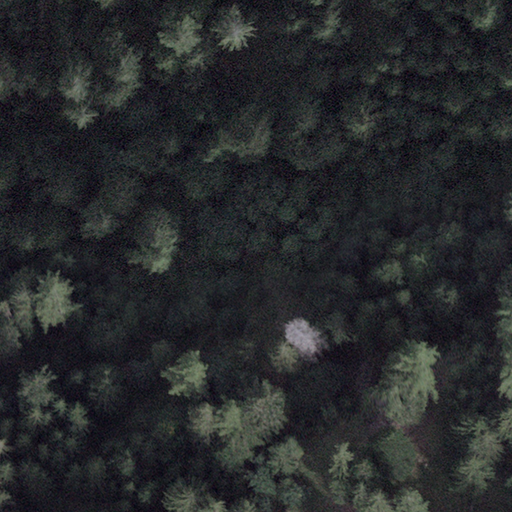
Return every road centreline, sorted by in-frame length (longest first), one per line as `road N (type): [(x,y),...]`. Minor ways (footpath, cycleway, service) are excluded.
road 1 (track): [(53,511),(339,171),(342,76),(370,0)]
road 2 (track): [(52,0),(57,81),(84,107),(87,124),(82,145),(58,174),(14,298),(0,312)]
